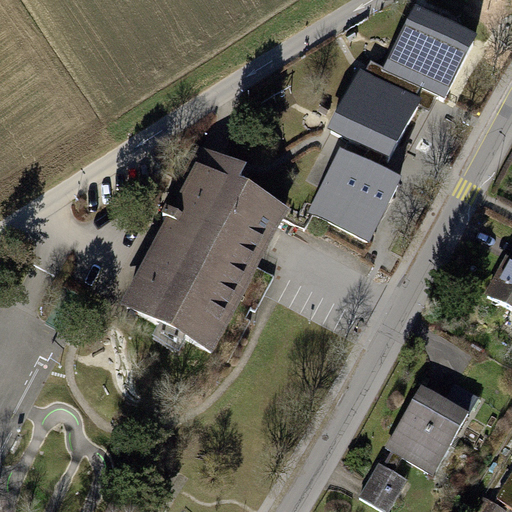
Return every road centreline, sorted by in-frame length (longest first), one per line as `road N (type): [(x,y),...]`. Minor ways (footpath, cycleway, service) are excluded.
road 1 (tertiary): [(288,511),(511,114)]
road 2 (unclassified): [(375,0),(0,235)]
